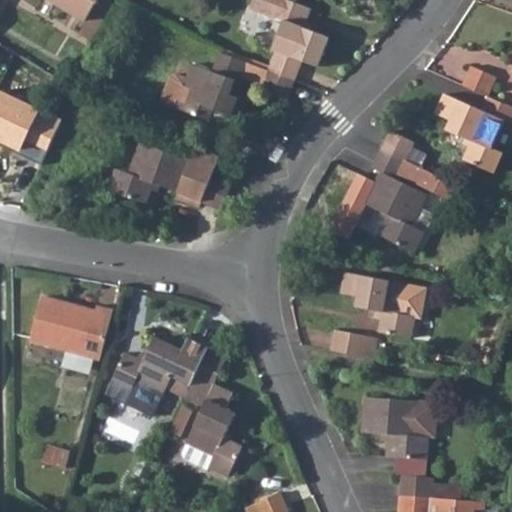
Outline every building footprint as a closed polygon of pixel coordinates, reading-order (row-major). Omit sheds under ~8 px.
[(46,0),(84,22),(96,0),(46,0)] [(293,81),(301,63),(314,68),(326,38),(302,28),(308,11),(281,0),(278,0),(271,19),(281,24),(270,51),(272,53),(265,70),(293,81)] [(191,116),(196,102),(227,115),(234,96),(226,93),(232,79),(237,81),(239,78),(258,86),(257,89),(286,101),(293,81),(265,70),(218,51),(209,71),(189,62),(181,80),(170,107),(191,116)] [(486,95),(494,79),(470,67),(462,84),(486,95)] [(181,80),(171,75),(165,77),(157,95),(160,102),(170,107),(181,80)] [(0,91),(0,142),(19,151),(23,142),(45,151),(60,122),(0,91)] [(448,126),(444,134),(468,145),(460,163),(490,177),(499,157),(488,152),(502,121),(444,94),(432,119),(448,126)] [(403,161),(412,144),(388,133),(379,149),(403,161)] [(188,162),(140,144),(127,179),(113,173),(106,194),(144,208),(151,189),(175,197),(173,201),(199,211),(201,206),(221,214),(222,213),(227,202),(226,202),(231,188),(210,180),(219,157),(195,143),(188,162)] [(370,167),(380,172),(363,205),(387,217),(378,236),(415,254),(425,234),(412,228),(428,194),(395,178),(403,161),(379,149),(370,167)] [(360,299),(358,309),(382,314),(378,333),(414,340),(418,320),(406,318),(412,285),(346,273),(342,296),(360,299)] [(112,312),(97,308),(95,314),(42,299),(31,342),(99,361),(112,312)] [(373,360),(377,339),(335,331),(332,352),(373,360)] [(208,351),(190,343),(184,352),(155,338),(143,363),(125,354),(109,386),(127,395),(134,382),(163,396),(174,375),(192,384),(208,351)] [(180,456),(182,461),(206,473),(207,472),(226,482),(242,451),(222,441),(233,419),(225,415),(233,397),(213,387),(226,360),(208,351),(192,384),(210,393),(184,445),(185,446),(180,456)] [(388,436),(386,460),(425,462),(427,440),(433,441),(435,405),(416,403),(365,399),(363,434),(388,436)] [(401,478),(398,511),(473,511),(474,506),(474,499),(458,498),(456,501),(431,500),(433,480),(401,478)] [(439,495),(466,497),(467,485),(440,483),(439,495)] [(282,511),(288,510),(281,492),(258,502),(262,511),(282,511)] [(485,500),(474,499),(474,506),(484,508),(485,500)]
